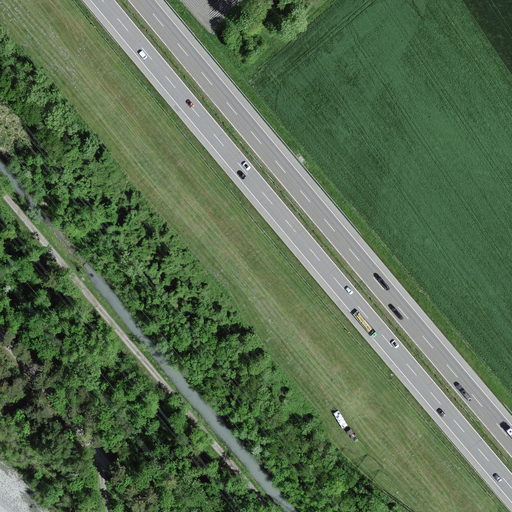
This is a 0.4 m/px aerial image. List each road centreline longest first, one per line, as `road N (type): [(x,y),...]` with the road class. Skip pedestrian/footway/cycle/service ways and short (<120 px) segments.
road 1 (motorway): [(101,0),(511,489)]
road 2 (motorway): [(511,440),(142,0)]
road 3 (track): [(0,189),(271,511)]
road 4 (track): [(145,511),(0,335)]
